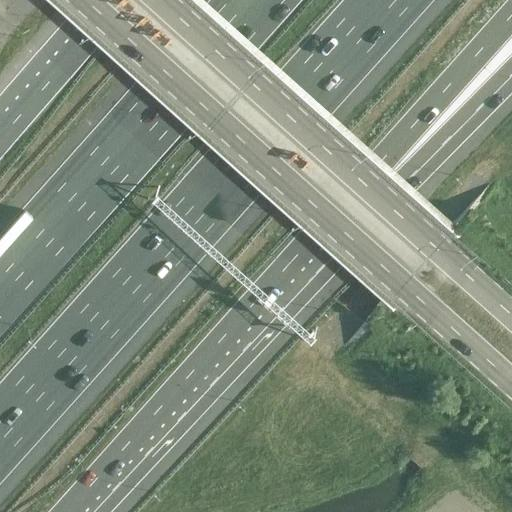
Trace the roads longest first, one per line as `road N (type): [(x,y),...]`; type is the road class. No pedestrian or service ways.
road 1 (motorway): [(0,440),(394,0)]
road 2 (motorway): [(88,0),(511,381)]
road 3 (motorway): [(511,314),(163,0)]
road 4 (motorway): [(65,511),(317,228)]
road 5 (motorway): [(255,0),(0,279)]
road 6 (motorway): [(317,228),(511,11)]
road 7 (motorway): [(317,228),(511,72)]
road 8 (motorway): [(122,0),(0,137)]
